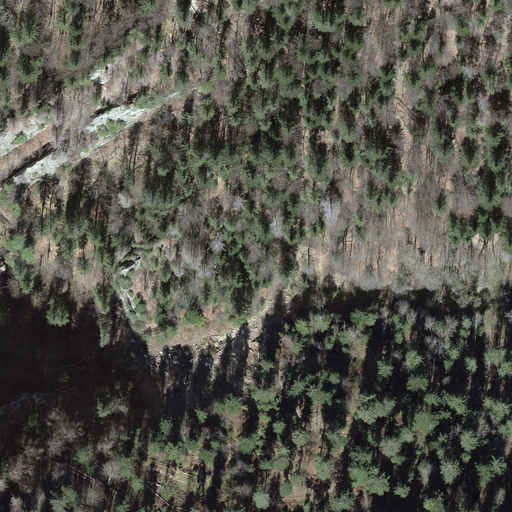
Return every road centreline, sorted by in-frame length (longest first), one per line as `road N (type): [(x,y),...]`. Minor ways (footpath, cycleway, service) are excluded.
road 1 (track): [(305,454),(281,382),(302,360),(423,355),(449,363),(482,393),(511,394)]
road 2 (track): [(373,354),(325,507)]
